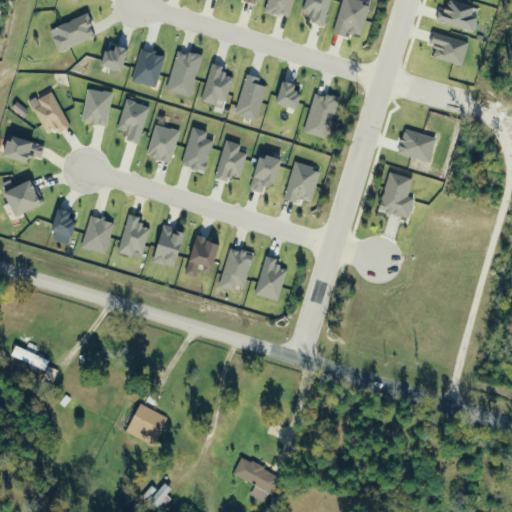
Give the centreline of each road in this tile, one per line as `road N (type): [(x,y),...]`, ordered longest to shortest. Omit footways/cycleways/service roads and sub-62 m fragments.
road 1 (residential): [(0,267),(511,426)]
road 2 (residential): [(405,0),(297,359)]
road 3 (residential): [(475,105),(127,0)]
road 4 (residential): [(377,258),(81,168)]
